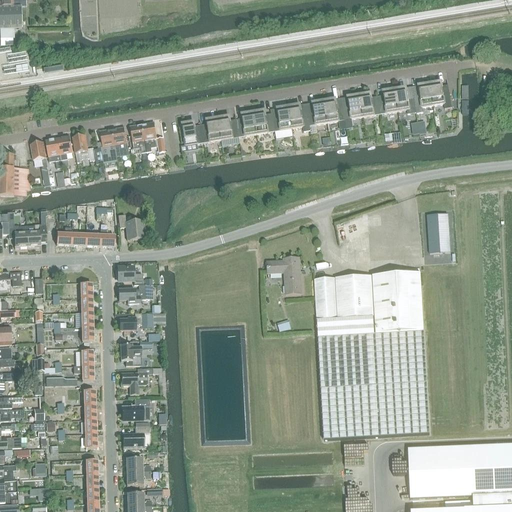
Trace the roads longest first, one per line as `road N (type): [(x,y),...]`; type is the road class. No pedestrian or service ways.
road 1 (unclassified): [(0,139),(445,65)]
road 2 (unclassified): [(511,164),(388,185),(222,239)]
road 3 (residential): [(111,511),(99,263)]
road 4 (residential): [(222,239),(99,263)]
